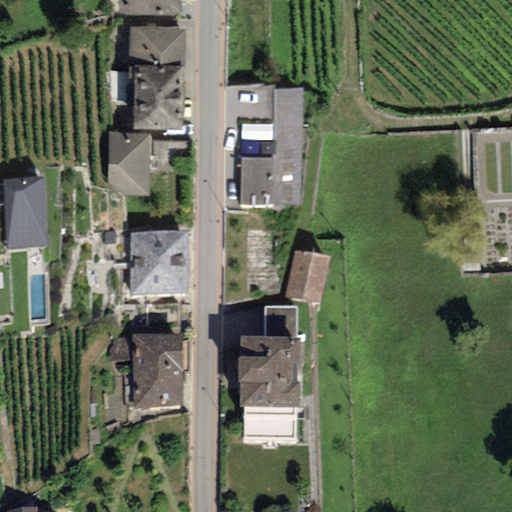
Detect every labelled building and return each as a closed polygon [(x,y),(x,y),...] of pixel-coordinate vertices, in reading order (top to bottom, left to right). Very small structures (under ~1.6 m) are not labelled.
[(178,0),(118,0),(119,10),(179,7),(178,0)] [(184,27),(130,27),(130,125),(184,125),(184,27)] [(270,160),(239,160),(239,210),(300,211),(301,95),(271,95),(270,160)] [(150,133),(110,132),(108,193),(149,194),(150,133)] [(45,185),(5,186),(7,251),(47,250),(45,185)] [(189,236),(127,235),(126,301),(188,302),(189,236)] [(329,262),(293,256),(284,302),(321,309),(329,262)] [(185,339),(132,339),(132,414),(185,414),(185,339)] [(301,345),(239,345),(239,417),(302,416),(301,345)]
